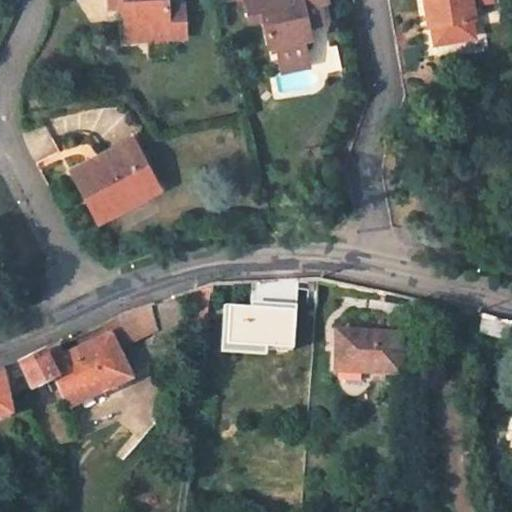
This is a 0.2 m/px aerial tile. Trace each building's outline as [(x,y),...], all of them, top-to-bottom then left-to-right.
[(124,18),(125,38),(185,33),(182,0),(165,1),(164,0),(106,0),(107,6),(130,5),(132,17),(124,18)] [(241,0),(245,15),(259,11),(265,41),(273,39),(275,53),(302,46),(300,34),(305,31),(302,19),(319,14),(315,0),(241,0)] [(430,0),(432,23),(437,22),(438,30),(445,37),(464,36),(472,21),(472,15),(475,14),(473,2),(488,0),(430,0)] [(472,21),(464,36),(474,34),(472,21)] [(302,46),(275,53),(278,66),(305,60),(302,46)] [(123,138),(64,173),(89,214),(148,179),(123,138)] [(94,223),(153,188),(148,179),(89,214),(94,223)] [(116,314),(59,342),(65,355),(112,333),(118,347),(159,328),(150,303),(116,314)] [(297,313),(250,309),(232,307),(228,344),(294,350),(297,313)] [(511,325),(511,320),(486,314),(482,330),(509,337),(511,325)] [(400,373),(403,332),(339,329),(336,370),(400,373)] [(70,405),(132,377),(118,347),(112,333),(65,355),(50,362),(44,349),(38,352),(18,361),(30,388),(56,377),(70,405)] [(18,361),(1,369),(10,396),(30,388),(18,361)] [(0,369),(0,416),(16,413),(10,396),(1,369),(0,369)]
